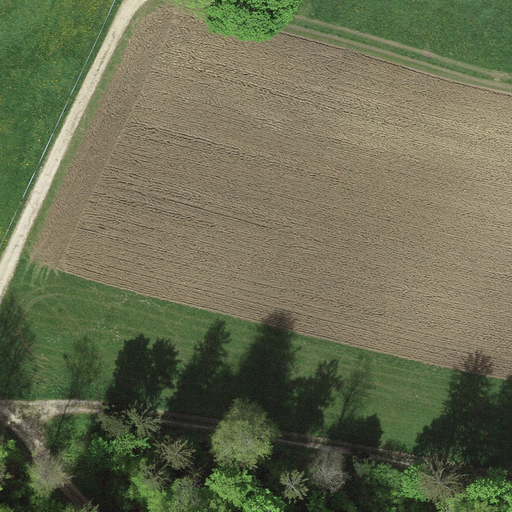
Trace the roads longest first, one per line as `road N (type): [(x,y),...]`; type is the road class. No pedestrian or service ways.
road 1 (track): [(511,477),(270,429),(0,403)]
road 2 (track): [(134,0),(0,284)]
road 3 (track): [(511,79),(225,0)]
road 4 (track): [(19,406),(57,470),(106,511)]
